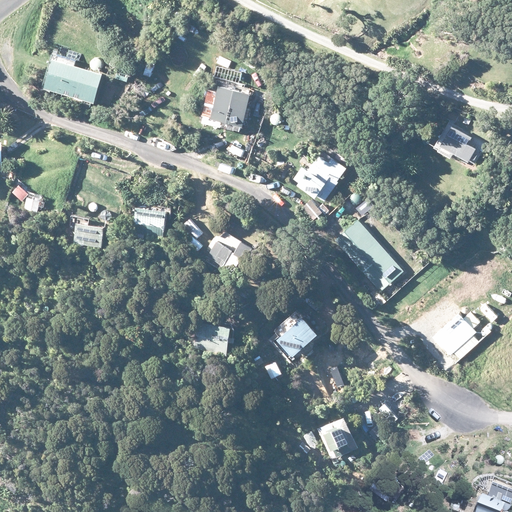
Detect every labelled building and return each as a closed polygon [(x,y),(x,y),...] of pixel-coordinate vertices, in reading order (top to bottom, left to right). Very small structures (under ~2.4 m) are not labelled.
[(95,102),(104,71),(55,56),(45,87),(95,102)] [(147,60),(144,74),(151,76),(155,62),(147,60)] [(117,78),(128,81),(130,70),(119,68),(117,78)] [(244,126),(253,91),(220,83),(218,89),(210,87),(203,114),(211,117),(244,126)] [(445,124),(434,146),(468,164),(480,142),(445,124)] [(347,167),(323,150),(300,183),(316,196),(318,194),(325,200),(339,181),(338,180),(347,167)] [(30,194),(21,184),(14,191),(23,200),(30,194)] [(28,197),(25,210),(39,214),(42,200),(28,197)] [(374,205),(368,198),(358,206),(365,213),(374,205)] [(312,199),(303,207),(319,223),(327,214),(312,199)] [(135,237),(165,241),(169,208),(138,205),(135,237)] [(175,207),(173,222),(182,223),(183,207),(175,207)] [(406,270),(359,218),(352,224),(348,220),(343,224),(347,229),(336,239),(382,291),(406,270)] [(106,225),(78,221),(75,242),(103,246),(106,225)] [(204,246),(193,235),(187,242),(198,252),(204,246)] [(212,252),(225,260),(225,258),(237,265),(242,255),(228,247),(225,252),(215,246),(212,252)] [(262,286),(269,279),(259,270),(252,276),(262,286)] [(465,306),(438,330),(461,355),(488,332),(465,306)] [(296,355),(322,331),(306,315),(280,338),(296,355)] [(201,319),(196,349),(230,355),(234,325),(201,319)] [(348,379),(337,365),(329,371),(341,385),(348,379)] [(354,450),(344,425),(322,434),(328,448),(331,446),(333,451),(335,450),(337,456),(354,450)] [(375,482),(370,489),(377,494),(382,488),(375,482)] [(511,488),(496,483),(491,495),(484,493),(480,505),(481,506),(479,511),(508,511),(511,511),(511,510),(511,488)]
